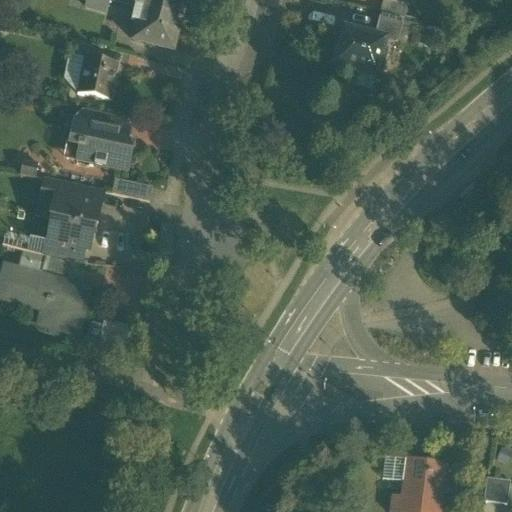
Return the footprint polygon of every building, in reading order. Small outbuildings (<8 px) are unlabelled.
[(108,2),(100,0),(87,0),(85,9),(105,14),(108,2)] [(143,0),(140,10),(181,21),(186,0),(143,0)] [(406,7),(388,3),(388,5),(382,3),(379,14),(403,20),(406,7)] [(140,10),(136,9),(132,24),(136,26),(140,10)] [(181,21),(140,10),(136,26),(132,43),(173,54),(181,21)] [(403,20),(379,14),(373,40),(384,43),(383,45),(396,48),(403,20)] [(373,40),(343,32),(338,51),(334,51),(331,64),(334,65),(333,70),(374,80),(383,45),(384,43),(373,40)] [(92,47),(72,42),(69,57),(85,60),(85,59),(90,60),(92,47)] [(90,60),(85,59),(85,60),(77,96),(110,103),(118,66),(90,60)] [(127,121),(83,112),(80,124),(124,134),(127,121)] [(80,124),(74,123),(69,145),(75,146),(75,147),(77,150),(78,151),(76,163),(94,167),(94,169),(105,171),(105,170),(128,174),(132,156),(126,155),(130,135),(124,134),(80,124)] [(148,203),(152,190),(117,181),(114,194),(148,203)] [(100,193),(61,185),(60,191),(77,195),(76,201),(97,206),(100,193)] [(60,191),(56,191),(50,220),(94,230),(96,230),(101,207),(97,206),(76,201),(77,195),(60,191)] [(94,230),(51,221),(47,243),(30,240),(27,254),(42,257),(42,258),(53,261),(54,261),(57,246),(80,251),(89,253),(94,230)] [(80,251),(57,246),(54,261),(62,264),(64,264),(64,263),(78,265),(80,251)] [(42,258),(39,257),(33,277),(57,283),(62,264),(54,261),(53,261),(42,258)] [(33,277),(6,269),(0,289),(0,301),(43,313),(39,328),(77,338),(89,292),(57,283),(33,277)] [(134,330),(104,322),(97,350),(127,358),(134,330)] [(381,458),(381,480),(400,481),(400,458),(381,458)] [(441,511),(446,467),(403,462),(401,485),(407,486),(403,511),(441,511)] [(510,484),(486,481),(483,504),(507,507),(510,484)]
